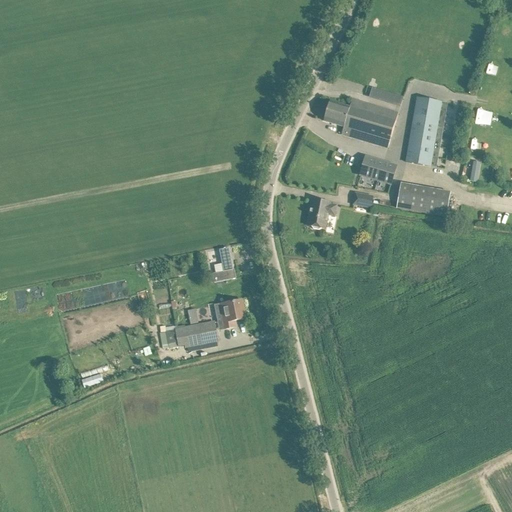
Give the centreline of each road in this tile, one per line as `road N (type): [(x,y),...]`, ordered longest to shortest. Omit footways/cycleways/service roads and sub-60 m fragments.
road 1 (unclassified): [(336,511),(270,254),(266,205),(280,152),(352,0)]
road 2 (unknown): [(398,158),(414,96),(484,106)]
